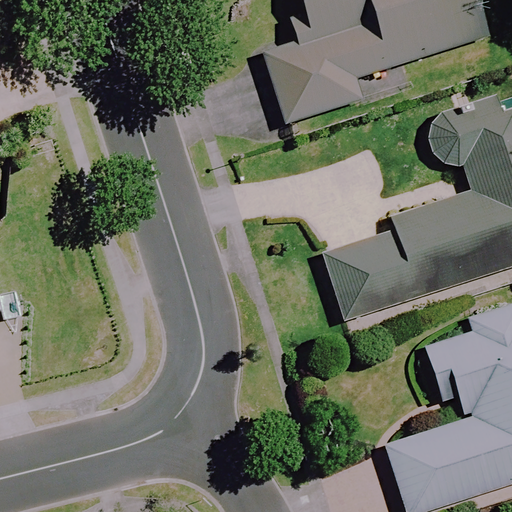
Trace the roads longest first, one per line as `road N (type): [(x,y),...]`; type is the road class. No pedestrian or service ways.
road 1 (residential): [(99,0),(197,300),(206,359),(190,416)]
road 2 (residential): [(190,416),(131,444),(0,475)]
